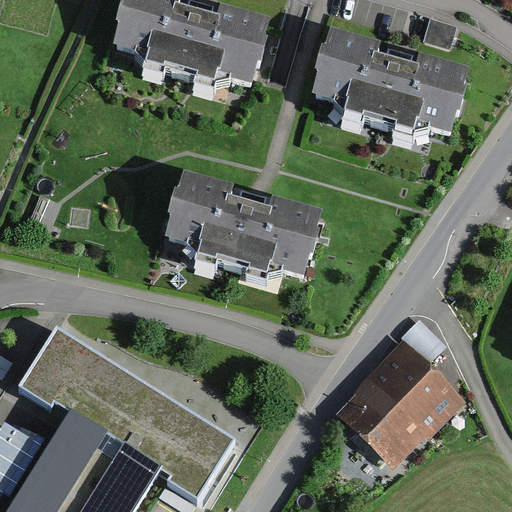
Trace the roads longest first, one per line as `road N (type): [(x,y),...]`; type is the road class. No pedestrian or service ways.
road 1 (residential): [(408,288),(263,511)]
road 2 (residential): [(408,288),(445,319),(511,455)]
road 3 (residential): [(511,138),(408,288)]
road 4 (unknown): [(309,0),(272,139)]
